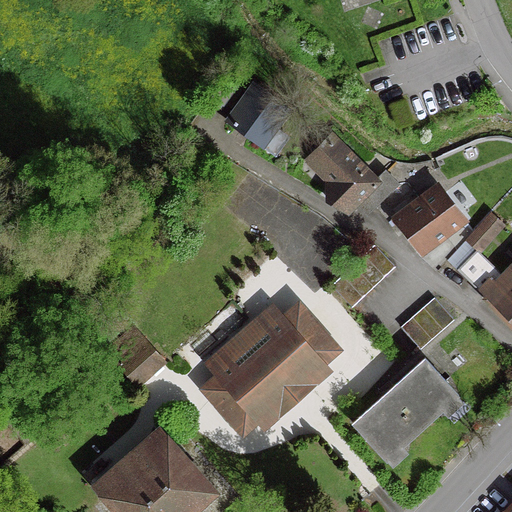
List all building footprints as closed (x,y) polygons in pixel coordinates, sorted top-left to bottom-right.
[(225,78),(207,102),(219,111),(237,86),(225,78)] [(251,84),(225,121),(261,147),(288,111),(251,84)] [(402,102),(389,106),(397,127),(409,123),(402,102)] [(327,177),(327,201),(345,212),(370,185),(372,187),(374,184),(373,183),(329,139),(318,150),(313,150),(313,156),(310,159),(327,177)] [(373,183),(374,184),(384,195),(395,184),(384,172),(373,183)] [(393,224),(396,222),(419,251),(462,219),(438,189),(399,219),(396,215),(389,220),(393,224)] [(457,270),(511,324),(511,263),(501,275),(476,253),(501,225),(489,214),(448,261),(457,270)] [(393,267),(373,245),(329,286),(350,308),(393,267)] [(419,350),(452,320),(432,298),(399,327),(419,350)] [(219,376),(204,389),(241,431),(256,418),(258,420),(320,365),(319,363),(333,350),(296,308),(282,321),(280,319),(217,374),(219,376)] [(132,328),(105,352),(135,386),(162,362),(132,328)] [(423,360),(352,423),(391,466),(406,452),(400,446),(440,409),(446,416),(461,402),(423,360)] [(104,495),(103,495),(118,511),(187,511),(211,491),(166,441),(165,441),(156,431),(95,485),(104,495)]
